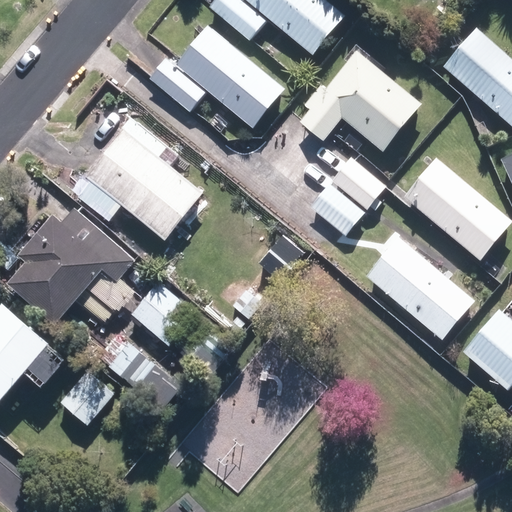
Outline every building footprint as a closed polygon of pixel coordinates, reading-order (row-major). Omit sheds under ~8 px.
[(267,20),(241,0),(218,0),(211,9),(251,41),(267,20)] [(348,17),(328,0),(248,0),(316,56),(348,17)] [(254,130),(287,91),(211,27),(178,65),(254,130)] [(511,58),(478,29),(445,67),(511,126),(511,58)] [(307,107),(312,111),(302,122),(324,140),(342,118),(385,153),(425,105),(359,51),(327,89),(323,86),(307,107)] [(192,111),(207,93),(168,61),(153,80),(192,111)] [(168,241),(209,193),(165,156),(171,149),(136,119),(89,174),(168,241)] [(388,187),(353,158),(333,181),(368,210),(388,187)] [(511,225),(511,219),(438,158),(405,198),(483,262),(511,225)] [(366,214),(332,184),(312,206),(346,237),(366,214)] [(29,263),(9,285),(53,324),(103,269),(119,282),(137,262),(78,208),(64,223),(55,215),(20,255),(29,263)] [(477,301),(401,237),(368,276),(444,340),(477,301)] [(199,317),(160,282),(132,314),(170,348),(199,317)] [(46,388),(68,363),(5,306),(0,311),(0,403),(28,372),(46,388)] [(511,319),(500,309),(464,352),(511,391),(511,319)] [(117,397),(90,372),(63,402),(90,426),(117,397)]
